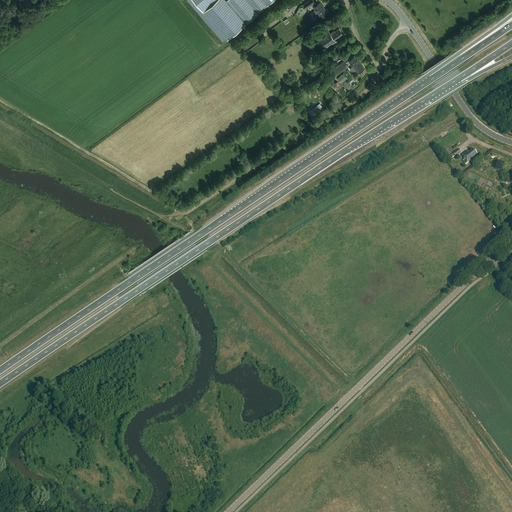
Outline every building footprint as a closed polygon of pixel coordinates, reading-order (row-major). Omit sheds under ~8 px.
[(193,0),(202,11),(214,0),(193,0)] [(226,0),(214,0),(202,11),(227,40),(246,23),(226,0)] [(267,6),(262,0),(226,0),(246,23),(267,6)] [(296,0),(291,0),(285,4),(289,10),(299,3),(296,0)] [(317,20),(320,17),(327,13),(320,2),(316,5),(314,3),(315,2),(312,0),(309,0),(304,4),(306,8),(312,4),(314,7),(313,7),(315,10),(312,12),(317,20)] [(255,29),(258,33),(266,27),(263,23),(255,29)] [(343,35),(339,29),(335,31),(330,33),(329,31),(317,40),(324,50),(336,42),(335,40),(343,35)] [(364,68),(355,55),(348,61),(357,73),(364,68)] [(331,71),(336,76),(348,66),(344,61),(331,71)] [(274,73),(271,75),(278,83),(280,81),(274,73)] [(313,111),(316,114),(323,109),(321,105),(313,111)] [(459,149),(448,157),(450,160),(461,152),(459,149)] [(465,166),(468,163),(473,160),(472,159),(477,155),(473,150),(468,154),(467,152),(462,156),(465,159),(462,162),(465,166)]
